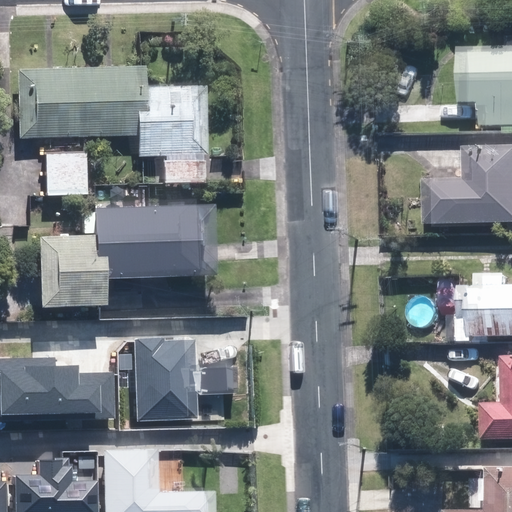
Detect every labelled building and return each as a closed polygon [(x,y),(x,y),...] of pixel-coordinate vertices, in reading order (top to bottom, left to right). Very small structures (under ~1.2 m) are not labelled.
[(511,47),(469,48),(470,100),(511,99),(511,47)] [(145,65),(24,70),(27,133),(146,128),(146,146),(208,144),(205,87),(146,89),(145,65)] [(88,149),(46,149),(45,194),(87,194),(88,149)] [(437,183),(438,221),(511,219),(511,150),(477,151),(477,182),(437,183)] [(213,203),(99,207),(100,234),(45,236),(47,298),(107,296),(107,270),(215,266),(213,203)] [(511,284),(476,286),(478,333),(511,331),(511,284)] [(195,341),(140,343),(142,417),(198,415),(195,341)] [(511,355),(498,355),(497,404),(482,403),(481,437),(511,437),(511,355)] [(0,396),(1,397),(2,417),(116,414),(115,375),(76,376),(76,367),(54,368),(53,360),(0,360),(0,396)] [(105,448),(106,511),(218,511),(218,491),(163,492),(162,447),(105,448)] [(14,474),(15,511),(97,511),(97,481),(72,481),(72,458),(42,458),(42,473),(14,474)] [(511,511),(511,471),(500,471),(498,511),(511,511)]
